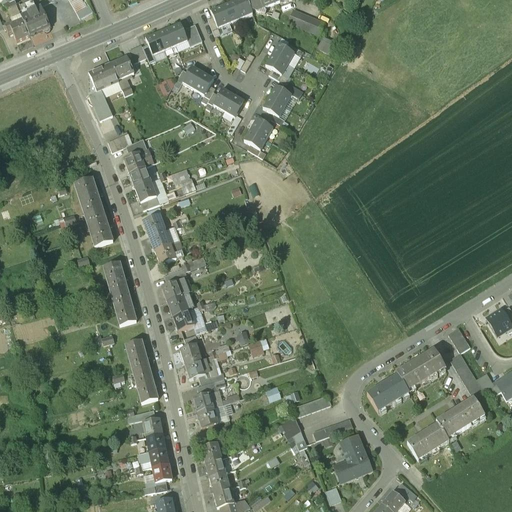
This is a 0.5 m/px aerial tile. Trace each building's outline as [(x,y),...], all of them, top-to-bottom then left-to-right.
[(0,0),(0,9),(4,14),(5,13),(13,10),(12,10),(10,5),(15,0),(0,0)] [(75,0),(70,0),(65,3),(73,18),(83,13),(75,0)] [(246,0),(242,0),(233,4),(241,21),(252,17),(246,0)] [(277,0),(246,0),(251,12),(257,13),(264,10),(279,4),(277,0)] [(233,4),(222,9),(229,26),(241,21),(233,4)] [(29,6),(18,11),(19,13),(20,13),(22,19),(17,21),(26,42),(46,33),(37,12),(33,14),(30,6),(29,6)] [(229,26),(222,9),(210,14),(212,19),(217,31),(229,26)] [(11,28),(9,30),(8,28),(1,31),(5,38),(9,37),(13,47),(26,42),(17,21),(15,15),(13,10),(5,13),(9,26),(10,25),(11,28)] [(83,13),(73,18),(77,24),(90,17),(86,11),(83,13)] [(293,13),(289,25),(320,37),(325,25),(293,13)] [(217,31),(212,19),(207,21),(214,38),(219,36),(217,31)] [(180,26),(168,31),(175,49),(187,44),(183,34),(180,26)] [(197,29),(183,34),(187,44),(190,51),(203,45),(197,29)] [(175,49),(168,31),(157,36),(164,54),(175,49)] [(157,36),(145,41),(148,47),(152,58),(153,58),(164,54),(157,36)] [(325,59),(329,51),(317,45),(313,52),(325,59)] [(303,55),(287,46),(284,51),(294,56),(300,60),(303,55)] [(152,58),(148,47),(142,50),(149,66),(155,64),(153,58),(152,58)] [(284,51),(278,47),(271,58),(288,67),(294,56),(284,51)] [(146,61),(140,49),(127,55),(132,67),(146,61)] [(249,57),(239,73),(246,76),(255,61),(249,57)] [(288,67),(271,58),(265,69),(271,72),(281,78),(288,67)] [(132,77),(124,61),(108,69),(115,85),(124,81),(132,77)] [(108,69),(85,79),(87,100),(99,95),(116,87),(115,85),(108,69)] [(202,76),(191,69),(188,76),(182,86),(193,92),(202,76)] [(281,78),(271,72),(268,78),(284,87),(287,82),(281,78)] [(188,76),(182,73),(174,88),(179,91),(182,86),(188,76)] [(213,82),(202,76),(193,92),(204,98),(210,88),(213,82)] [(116,87),(120,94),(128,90),(124,81),(115,85),(116,87)] [(116,87),(99,95),(103,103),(120,95),(120,94),(116,87)] [(215,91),(210,88),(204,98),(201,104),(206,107),(213,95),(215,91)] [(286,95),(275,89),(269,100),(285,109),(291,98),(286,95)] [(128,90),(120,94),(120,95),(122,100),(131,96),(128,90)] [(301,97),(289,90),(286,95),(291,98),(298,102),(301,97)] [(233,98),(222,91),(218,98),(212,108),(224,114),(233,98)] [(99,95),(87,100),(92,111),(104,106),(103,103),(99,95)] [(206,107),(204,110),(209,113),(212,108),(218,98),(213,95),(206,107)] [(244,104),(233,98),(224,114),(235,121),(236,118),(244,104)] [(285,109),(269,100),(262,111),(274,117),(279,120),(285,109)] [(104,106),(92,111),(99,125),(110,119),(104,106)] [(279,120),(274,117),(271,122),(281,128),(284,123),(279,120)] [(241,121),(236,118),(235,121),(227,134),(232,136),(241,121)] [(273,131),(256,121),(250,132),(266,142),(273,131)] [(266,142),(250,132),(243,143),(250,147),(260,153),(266,142)] [(128,149),(124,138),(118,140),(123,151),(126,150),(128,149)] [(118,140),(107,145),(112,156),(123,151),(118,140)] [(128,149),(126,150),(130,159),(139,155),(146,153),(142,143),(128,149)] [(260,153),(250,147),(247,152),(262,161),(265,156),(260,153)] [(130,159),(123,162),(129,176),(145,170),(139,155),(130,159)] [(145,170),(129,176),(134,190),(150,184),(145,170)] [(161,194),(186,185),(181,172),(165,178),(160,180),(156,182),(161,194)] [(186,185),(161,194),(165,204),(203,189),(199,180),(186,185)] [(91,182),(72,188),(82,216),(100,210),(91,182)] [(150,184),(134,190),(140,205),(156,199),(150,184)] [(156,199),(140,205),(142,212),(158,206),(156,199)] [(175,208),(176,213),(187,209),(185,204),(175,208)] [(158,209),(146,214),(149,221),(158,218),(161,217),(158,209)] [(112,244),(100,210),(82,216),(93,250),(112,244)] [(149,221),(143,224),(148,238),(164,232),(158,218),(149,221)] [(72,219),(61,223),(64,229),(75,226),(72,219)] [(164,232),(148,238),(154,253),(170,247),(164,232)] [(170,247),(154,253),(159,268),(175,262),(170,247)] [(86,261),(75,264),(77,271),(88,267),(86,261)] [(126,296),(118,266),(102,270),(109,301),(126,296)] [(178,267),(164,272),(167,278),(174,276),(180,273),(178,267)] [(167,278),(163,279),(165,285),(176,281),(174,276),(167,278)] [(21,284),(25,294),(31,291),(28,281),(21,284)] [(184,282),(176,285),(181,299),(189,296),(184,282)] [(176,285),(160,291),(165,306),(181,299),(176,285)] [(134,326),(126,296),(109,301),(117,331),(134,326)] [(181,299),(165,306),(170,320),(187,314),(181,299)] [(79,311),(89,308),(88,304),(92,302),(91,300),(77,304),(79,311)] [(89,308),(90,310),(100,308),(98,301),(92,302),(88,304),(89,308)] [(202,309),(199,310),(202,317),(210,314),(213,310),(212,306),(202,309)] [(511,330),(511,328),(511,315),(509,310),(502,314),(511,330)] [(195,311),(187,314),(192,329),(190,330),(194,339),(204,336),(202,330),(195,311)] [(511,331),(511,330),(502,314),(501,313),(486,321),(497,339),(511,331)] [(187,314),(170,320),(176,335),(190,330),(192,329),(187,314)] [(213,326),(202,330),(204,336),(215,332),(213,326)] [(468,347),(460,333),(449,340),(458,354),(468,347)] [(192,340),(180,344),(182,350),(194,346),(192,340)] [(91,350),(100,348),(99,344),(98,341),(89,343),(91,350)] [(245,349),(250,362),(261,358),(260,355),(257,347),(257,345),(245,349)] [(257,347),(260,355),(266,353),(263,345),(257,347)] [(146,375),(139,347),(122,351),(130,379),(146,375)] [(468,347),(458,354),(460,357),(470,350),(468,347)] [(212,356),(213,359),(223,356),(227,355),(224,349),(215,352),(216,355),(212,356)] [(193,350),(177,355),(182,370),(198,365),(193,350)] [(214,363),(213,363),(215,366),(225,363),(223,356),(213,359),(214,363)] [(460,357),(447,365),(454,377),(467,369),(460,357)] [(432,358),(395,380),(396,383),(406,399),(443,376),(432,358)] [(198,365),(182,370),(187,385),(203,380),(198,365)] [(467,369),(454,377),(462,390),(475,381),(467,369)] [(507,381),(496,388),(501,395),(506,404),(511,400),(511,374),(505,378),(507,381)] [(155,405),(146,375),(130,379),(139,409),(155,405)] [(476,383),(484,395),(491,391),(494,389),(486,376),(476,383)] [(120,379),(110,382),(112,389),(122,386),(120,379)] [(214,380),(196,386),(198,392),(211,388),(216,386),(214,380)] [(475,381),(462,390),(471,404),(484,395),(476,383),(475,381)] [(396,383),(365,402),(376,420),(407,401),(406,399),(396,383)] [(266,392),(271,403),(283,399),(278,387),(266,392)] [(194,393),(197,402),(206,399),(214,397),(211,388),(198,392),(194,393)] [(496,398),(501,395),(496,388),(494,389),(491,391),(496,398)] [(206,399),(211,414),(221,411),(219,406),(216,396),(214,397),(206,399)] [(286,400),(289,408),(297,405),(294,397),(286,400)] [(197,402),(190,404),(194,419),(211,414),(206,399),(197,402)] [(219,406),(221,411),(226,410),(237,406),(235,399),(223,403),(224,405),(219,406)] [(328,401),(289,414),(292,422),(293,424),(332,410),(328,401)] [(471,404),(434,429),(436,432),(445,447),(483,424),(471,404)] [(211,414),(215,429),(225,427),(221,411),(211,414)] [(211,414),(194,419),(199,434),(205,432),(215,429),(211,414)] [(131,420),(131,421),(132,428),(152,423),(151,416),(131,420)] [(293,424),(292,422),(278,431),(283,437),(295,430),(293,424)] [(157,425),(139,428),(143,443),(160,440),(157,425)] [(347,426),(309,439),(313,448),(350,435),(347,426)] [(215,429),(205,432),(208,440),(227,433),(225,427),(215,429)] [(436,432),(405,451),(416,468),(446,449),(445,447),(436,432)] [(160,440),(143,443),(146,458),(163,454),(160,440)] [(233,456),(234,460),(241,455),(247,451),(244,444),(232,451),(233,456)] [(351,444),(337,450),(345,470),(332,475),(338,489),(368,477),(359,456),(357,457),(351,444)] [(302,446),(293,449),(296,457),(305,453),(302,446)] [(198,453),(202,468),(218,464),(214,449),(198,453)] [(163,454),(146,458),(149,474),(166,470),(163,454)] [(241,455),(234,460),(234,463),(236,466),(244,462),(241,455)] [(298,462),(302,473),(307,469),(304,460),(298,462)] [(264,467),(268,474),(277,469),(273,462),(264,467)] [(218,464),(202,468),(206,483),(222,478),(218,464)] [(166,470),(149,474),(151,480),(153,489),(169,486),(166,470)] [(222,478),(206,483),(210,498),(227,494),(222,478)] [(141,482),(143,492),(151,491),(153,491),(153,489),(151,480),(141,482)] [(313,495),(320,489),(315,482),(307,488),(313,495)] [(151,491),(152,498),(164,496),(163,489),(153,491),(151,491)] [(413,502),(398,490),(393,495),(408,508),(413,502)] [(141,499),(152,498),(151,491),(143,492),(140,493),(141,499)] [(227,494),(210,498),(214,511),(218,511),(231,509),(227,494)] [(257,511),(260,511),(269,501),(260,494),(251,507),(257,511)] [(334,494),(322,498),(328,511),(339,507),(334,494)] [(398,511),(401,508),(389,498),(378,511),(379,511),(398,511)]
